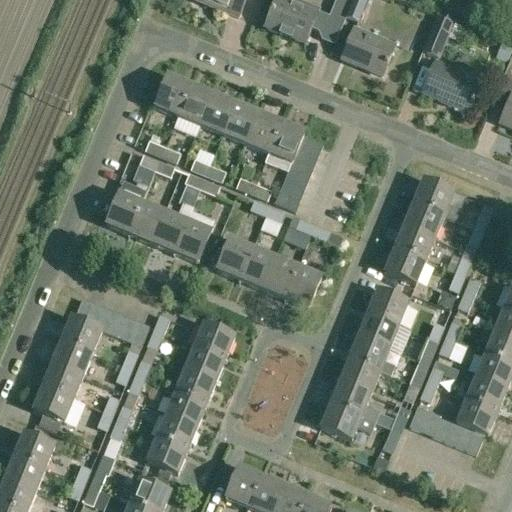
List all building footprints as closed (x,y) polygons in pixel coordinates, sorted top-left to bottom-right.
[(189,0),(237,20),(244,0),(189,0)] [(335,0),(324,29),(339,35),(345,21),(353,0),(335,0)] [(353,0),(345,21),(358,27),(369,0),(372,1),(372,0),(353,0)] [(264,30),(304,47),(316,17),(277,1),(264,30)] [(421,55),(439,62),(448,40),(455,43),(461,28),(436,18),(436,19),(430,32),(427,40),(421,55)] [(341,62),(382,79),(394,49),(353,32),(341,62)] [(511,51),(501,47),(496,58),(508,63),(511,51)] [(423,95),(468,115),(481,85),(435,65),(423,95)] [(154,112),(177,121),(190,89),(167,80),(154,112)] [(177,121),(200,131),(213,99),(190,89),(177,121)] [(499,127),(511,132),(511,97),(499,127)] [(200,131),(223,140),(236,108),(213,99),(200,131)] [(223,140),(246,149),(259,117),(236,108),(223,140)] [(246,149),(268,158),(269,159),(282,127),(259,117),(246,149)] [(306,136),(282,127),(269,159),(268,158),(265,166),(289,176),(289,175),(290,173),(292,168),(294,164),(295,162),(300,151),(304,140),(306,136)] [(300,151),(319,159),(323,148),(304,140),(300,151)] [(144,155),(161,162),(165,151),(149,144),(144,155)] [(161,162),(176,168),(180,157),(165,151),(161,162)] [(300,151),(295,162),(315,169),(315,170),(319,159),(300,151)] [(139,169),(155,176),(159,165),(143,159),(139,169)] [(190,174),(206,180),(211,170),(213,165),(204,161),(202,166),(194,163),(190,174)] [(315,169),(295,162),(294,164),(292,168),(290,173),(310,181),(315,169)] [(155,176),(170,182),(175,171),(159,165),(155,176)] [(222,187),(226,175),(211,170),(206,180),(222,187)] [(289,176),(285,184),(305,192),(310,181),(290,173),(289,175),(289,176)] [(184,188),(200,195),(205,184),(188,177),(184,188)] [(235,192),(252,199),(257,189),(240,182),(235,192)] [(205,184),(200,195),(215,201),(220,190),(205,184)] [(281,196),(301,203),(305,192),(285,184),(281,196)] [(413,208),(444,221),(454,198),(422,185),(413,208)] [(106,229),(129,238),(142,207),(146,196),(123,186),(106,229)] [(252,199),(267,205),(271,195),(257,189),(252,199)] [(281,196),(277,208),(296,215),(301,203),(281,196)] [(249,215),(266,221),(270,211),(254,204),(249,215)] [(129,238),(152,248),(165,216),(142,207),(129,238)] [(174,257),(192,215),(193,211),(183,207),(176,221),(165,216),(152,248),(174,257)] [(403,230),(435,243),(444,221),(413,208),(403,230)] [(266,221),(281,228),(285,217),(270,211),(266,221)] [(174,257),(197,267),(210,235),(215,225),(192,215),(174,257)] [(473,232),(483,237),(490,220),(480,216),(473,232)] [(316,229),(292,220),(288,230),(311,240),(316,229)] [(311,240),(326,246),(331,236),(316,229),(311,240)] [(394,252),(426,265),(435,243),(403,230),(394,252)] [(467,248),(477,252),(483,237),(473,232),(467,248)] [(217,275),(240,284),(253,253),(229,243),(217,275)] [(447,249),(439,264),(452,270),(460,255),(447,249)] [(385,275),(416,288),(426,265),(394,252),(385,275)] [(240,284),(262,294),(275,262),(253,253),(240,284)] [(454,277),(464,281),(471,266),(461,261),(454,277)] [(262,294),(285,303),(298,272),(275,262),(262,294)] [(285,303),(308,313),(321,281),(298,272),(285,303)] [(448,293),(458,297),(464,281),(454,277),(448,293)] [(463,297),(474,301),(480,285),(470,281),(463,297)] [(511,290),(503,311),(511,315),(511,290)] [(376,294),(366,318),(398,331),(408,308),(376,294)] [(457,312),(467,317),(474,301),(463,297),(457,312)] [(83,303),(75,323),(86,328),(94,308),(83,303)] [(86,328),(97,333),(105,312),(94,308),(86,328)] [(494,334),(511,342),(511,315),(503,311),(494,334)] [(103,335),(102,335),(108,338),(116,317),(105,312),(97,333),(103,335)] [(116,317),(108,338),(119,342),(128,322),(116,317)] [(366,318),(357,341),(389,354),(398,331),(366,318)] [(153,335),(163,339),(170,323),(159,319),(153,335)] [(444,343),(454,347),(464,323),(454,319),(444,343)] [(93,358),(102,335),(103,335),(97,333),(86,328),(75,323),(71,322),(62,345),(93,358)] [(128,322),(119,342),(131,347),(139,326),(128,322)] [(149,330),(139,326),(131,347),(141,351),(149,330)] [(428,343),(438,347),(445,331),(434,327),(428,343)] [(193,351),(225,364),(234,341),(203,328),(193,351)] [(408,357),(413,337),(403,334),(397,354),(408,357)] [(484,358),(511,369),(511,342),(494,334),(484,358)] [(144,358),(154,362),(163,339),(153,335),(146,351),(147,351),(144,358)] [(357,341),(348,363),(380,376),(389,354),(357,341)] [(421,359),(431,363),(438,347),(428,343),(421,359)] [(435,365),(445,369),(454,347),(444,343),(438,358),(435,365)] [(52,367),(84,380),(93,358),(62,345),(52,367)] [(141,351),(131,347),(122,370),(132,374),(139,358),(138,358),(141,351)] [(184,374),(215,387),(225,364),(193,351),(184,374)] [(134,380),(145,384),(154,362),(144,358),(141,364),(134,380)] [(475,381),(506,394),(511,379),(511,369),(484,358),(475,381)] [(348,363),(338,386),(370,399),(380,376),(348,363)] [(43,390),(74,403),(84,380),(52,367),(43,390)] [(132,374),(122,370),(115,386),(126,390),(132,374)] [(425,388),(436,392),(443,376),(432,371),(425,388)] [(409,388),(419,392),(426,376),(415,372),(409,388)] [(175,396),(206,409),(215,387),(184,374),(175,396)] [(128,396),(138,400),(145,384),(134,380),(128,396)] [(465,404),(496,417),(506,394),(475,381),(465,404)] [(338,386),(329,409),(361,422),(362,421),(370,399),(338,386)] [(402,404),(413,408),(419,392),(409,388),(402,404)] [(419,403),(430,407),(436,392),(425,388),(419,403)] [(60,424),(65,426),(74,403),(43,390),(33,413),(43,417),(60,424)] [(165,419),(197,432),(206,409),(175,396),(165,419)] [(103,415),(114,419),(120,404),(110,400),(103,415)] [(473,434),(484,439),(487,440),(496,417),(465,404),(456,427),(462,429),(473,434)] [(320,432),(352,445),(357,433),(371,438),(375,427),(362,421),(361,422),(329,409),(320,432)] [(116,425),(126,430),(132,414),(122,410),(116,425)] [(408,431),(420,436),(428,415),(417,411),(408,431)] [(97,431),(107,436),(114,419),(103,415),(97,431)] [(420,436),(431,440),(439,420),(428,415),(420,436)] [(397,417),(390,433),(400,438),(407,422),(397,417)] [(156,442),(188,455),(197,432),(165,419),(156,442)] [(431,440),(442,445),(450,425),(439,420),(431,440)] [(109,441),(119,446),(126,430),(116,425),(109,441)] [(442,445),(453,449),(462,429),(456,427),(450,425),(442,445)] [(453,449),(465,454),(473,434),(462,429),(453,449)] [(382,454),(393,459),(397,448),(396,448),(400,438),(390,433),(382,454)] [(473,434),(465,454),(475,458),(476,458),(483,442),(484,439),(473,434)] [(14,460),(45,473),(55,450),(23,437),(14,460)] [(146,465),(178,478),(188,455),(156,442),(146,465)] [(99,495),(112,463),(102,458),(89,491),(99,495)] [(4,483),(36,496),(45,473),(14,460),(4,483)] [(372,471),(384,476),(388,465),(377,460),(372,471)] [(74,485),(85,490),(92,473),(81,469),(74,485)] [(225,502),(249,511),(262,479),(239,470),(225,502)] [(249,511),(250,511),(275,511),(285,489),(262,479),(249,511)] [(0,492),(0,507),(11,511),(28,511),(36,496),(4,483),(0,492)] [(128,507),(140,511),(163,511),(170,497),(138,484),(133,496),(124,492),(119,504),(128,507)] [(68,501),(79,505),(85,490),(74,485),(68,501)] [(275,511),(301,511),(308,498),(285,489),(275,511)] [(82,507),(93,511),(99,495),(89,491),(82,507)] [(329,511),(331,508),(308,498),(301,511),(329,511)]
